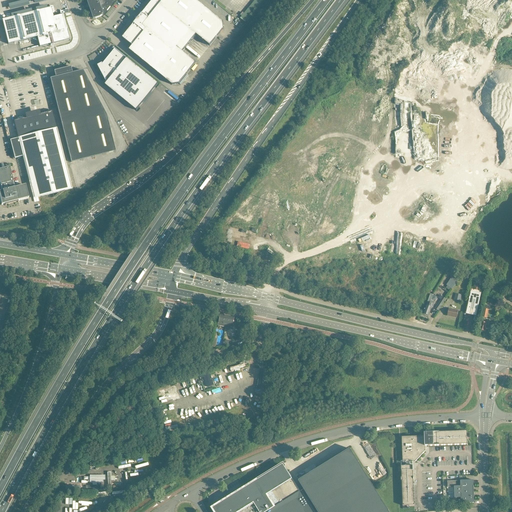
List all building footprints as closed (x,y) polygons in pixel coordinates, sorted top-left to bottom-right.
[(87,0),(94,19),(105,15),(115,2),(113,0),(87,0)] [(210,46),(223,29),(223,22),(195,0),(153,0),(142,14),(140,16),(139,17),(140,17),(136,21),(134,24),(133,24),(122,38),(132,46),(129,50),(172,85),(179,84),(196,63),(183,52),(196,35),(210,46)] [(246,18),(253,12),(248,7),(241,13),(246,18)] [(69,40),(65,24),(66,24),(66,23),(65,24),(64,20),(65,20),(65,19),(64,19),(63,15),(64,15),(64,14),(62,14),(62,15),(58,16),(58,15),(57,16),(53,17),(51,8),(2,20),(8,44),(37,37),(40,47),(50,44),(51,45),(50,45),(50,46),(54,45),(54,44),(54,43),(69,40)] [(158,84),(115,49),(108,58),(107,57),(108,56),(105,60),(105,59),(106,60),(103,64),(102,63),(98,66),(107,83),(105,85),(137,111),(158,84)] [(71,67),(54,71),(56,77),(50,79),(71,163),(115,152),(106,115),(83,71),(72,73),(71,67)] [(354,127),(353,129),(377,139),(390,107),(376,102),(382,88),(367,82),(349,125),(354,127)] [(18,138),(10,140),(14,158),(23,156),(33,198),(72,189),(56,129),(52,111),(14,121),(18,138)] [(353,170),(365,139),(352,133),(344,154),(336,151),(333,159),(328,157),(321,174),(330,177),(335,164),(353,170)] [(9,167),(0,169),(0,185),(2,191),(0,191),(0,199),(1,205),(5,204),(5,205),(18,202),(18,201),(28,199),(25,185),(14,188),(9,167)] [(447,286),(446,288),(450,291),(451,288),(452,289),(455,285),(449,281),(447,285),(447,286)] [(425,310),(423,314),(428,316),(431,307),(432,304),(433,301),(431,300),(433,295),(430,294),(428,300),(426,305),(425,309),(424,309),(425,310)] [(476,316),(479,301),(482,302),(482,301),(479,301),(480,296),(470,294),(469,299),(467,298),(469,299),(466,314),(476,316)] [(443,297),(440,302),(435,309),(438,311),(442,304),(446,299),(443,297)] [(449,309),(447,316),(457,318),(458,311),(449,309)] [(483,309),(479,330),(485,332),(487,323),(484,323),(485,318),(487,318),(489,310),(483,309)] [(225,327),(227,316),(220,315),(219,322),(218,322),(218,325),(225,327)] [(233,325),(234,318),(227,316),(225,327),(233,328),(233,325)] [(268,370),(260,369),(257,389),(265,390),(268,370)] [(205,372),(208,382),(214,380),(211,370),(205,372)] [(406,437),(402,437),(403,463),(406,462),(412,462),(415,462),(419,458),(420,460),(420,459),(421,458),(422,457),(423,457),(421,455),(425,451),(425,446),(428,446),(467,445),(467,439),(467,434),(467,432),(467,431),(428,433),(424,433),(424,434),(424,436),(410,437),(409,434),(406,434),(406,437)] [(388,511),(350,449),(294,483),(284,466),(259,481),(222,505),(220,504),(219,504),(219,505),(219,506),(218,506),(218,507),(218,508),(218,509),(218,510),(219,511),(218,511),(388,511)] [(90,458),(83,459),(85,471),(92,470),(90,458)] [(413,466),(411,466),(401,466),(403,506),(414,505),(413,478),(413,466)] [(130,476),(127,476),(129,483),(132,482),(133,486),(137,485),(136,480),(139,479),(138,476),(136,477),(135,473),(130,474),(130,476)] [(448,504),(474,503),(473,480),(447,481),(448,487),(454,487),(454,498),(448,498),(448,504)] [(112,498),(93,511),(108,511),(117,505),(112,498)]
